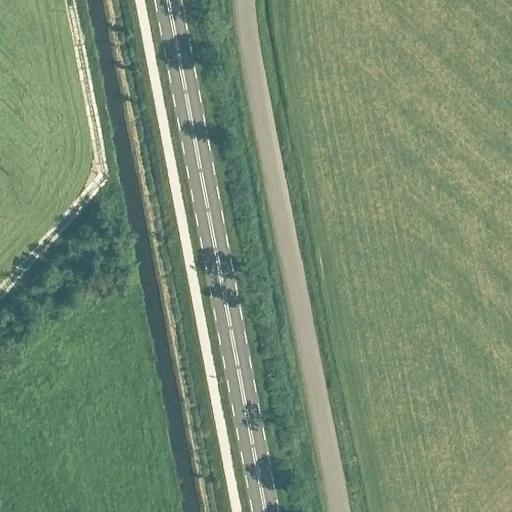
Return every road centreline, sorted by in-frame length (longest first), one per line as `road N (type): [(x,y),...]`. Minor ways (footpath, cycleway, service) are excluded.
road 1 (secondary): [(263,511),(165,0)]
road 2 (unclassified): [(335,511),(240,0)]
